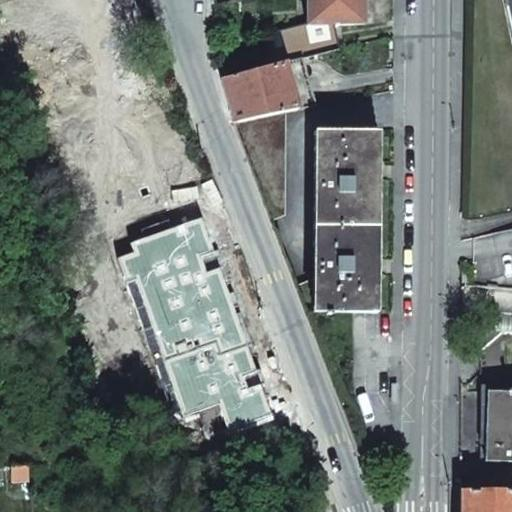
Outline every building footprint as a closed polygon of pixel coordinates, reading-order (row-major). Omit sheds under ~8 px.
[(304,0),(304,23),(334,23),(362,24),(362,0),(304,0)] [(511,0),(503,0),(511,42),(511,0)] [(272,32),(278,65),(283,64),(300,60),(340,50),(334,23),(304,23),(272,32)] [(313,106),(300,60),(283,64),(296,109),(313,106)] [(220,79),(233,121),(284,112),(296,109),(283,64),(278,65),(220,79)] [(233,121),(270,222),(283,217),(284,112),(233,121)] [(313,281),(313,313),(371,313),(372,132),(313,132),(313,281)] [(201,218),(129,244),(133,254),(117,259),(125,281),(133,278),(184,417),(217,405),(229,437),(273,421),(201,218)] [(461,262),(461,285),(511,289),(511,229),(492,234),(499,257),(461,262)] [(295,287),(305,313),(313,313),(313,281),(295,287)] [(463,354),(480,354),(480,348),(482,342),(486,335),(491,332),(499,330),(511,330),(511,313),(504,313),(495,313),(479,319),(470,329),(464,341),(463,354)] [(511,392),(486,392),(485,461),(511,461),(511,392)] [(511,511),(511,491),(459,491),(458,511),(511,511)]
